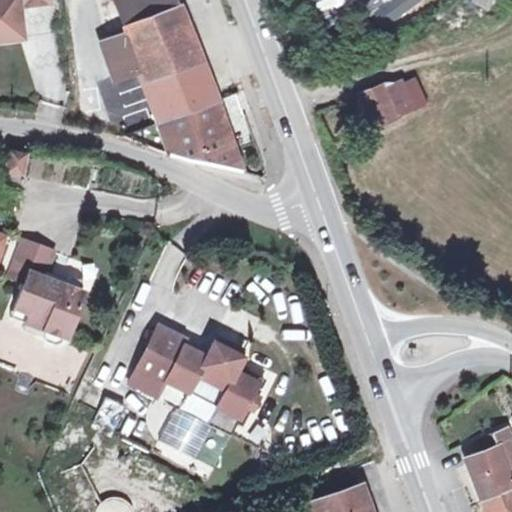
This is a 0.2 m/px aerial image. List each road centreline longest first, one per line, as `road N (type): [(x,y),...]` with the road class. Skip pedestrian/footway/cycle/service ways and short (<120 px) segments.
road 1 (tertiary): [(0,124),(36,128),(265,208),(317,200)]
road 2 (secondary): [(244,0),(317,200)]
road 3 (secondary): [(511,352),(459,325),(367,337)]
road 4 (secondary): [(317,200),(367,337)]
road 5 (secondary): [(388,394),(438,368),(511,353)]
road 6 (secondary): [(388,394),(431,511)]
